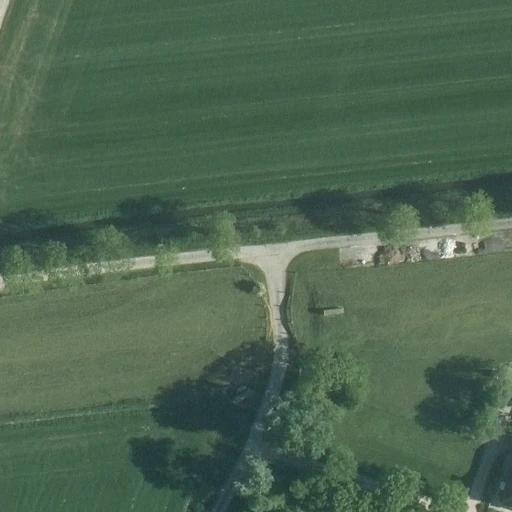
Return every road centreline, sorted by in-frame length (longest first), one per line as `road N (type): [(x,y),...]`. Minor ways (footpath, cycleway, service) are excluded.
road 1 (unclassified): [(250,446),(280,356),(272,250),(511,223)]
road 2 (track): [(272,250),(0,283)]
